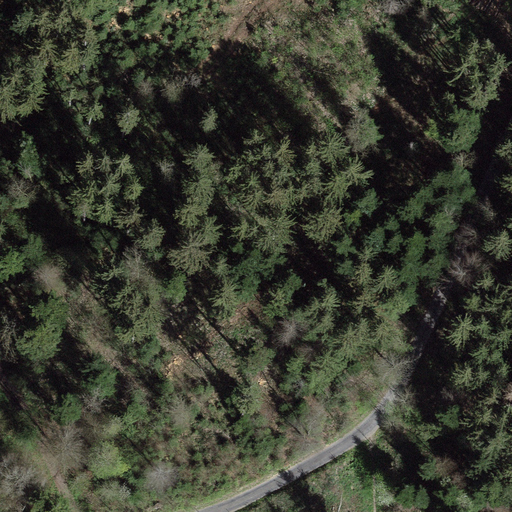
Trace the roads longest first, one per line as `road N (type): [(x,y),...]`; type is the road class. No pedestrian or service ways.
road 1 (residential): [(511,126),(412,366),(386,407),(345,444),(220,511)]
road 2 (track): [(0,371),(68,511)]
